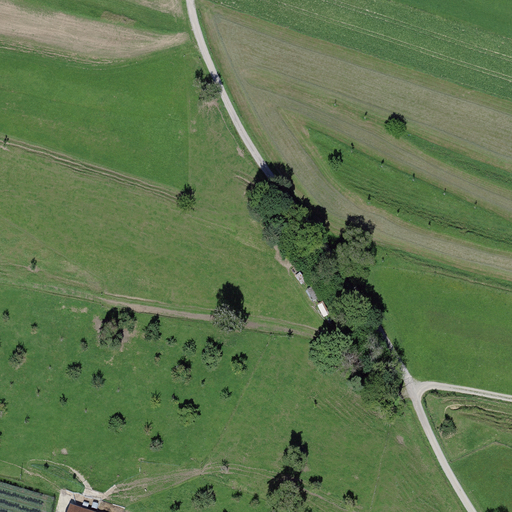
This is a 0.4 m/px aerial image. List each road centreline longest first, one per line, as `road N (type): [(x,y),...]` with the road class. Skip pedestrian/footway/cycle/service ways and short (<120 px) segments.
road 1 (track): [(190,0),(246,138),(335,253),(410,382)]
road 2 (track): [(410,382),(474,511)]
